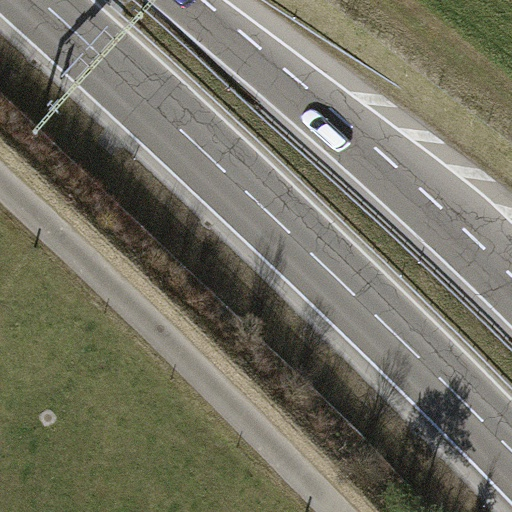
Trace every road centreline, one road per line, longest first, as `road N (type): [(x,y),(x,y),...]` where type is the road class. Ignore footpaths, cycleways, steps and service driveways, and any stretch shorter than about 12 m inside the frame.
road 1 (motorway): [(104,57),(511,449)]
road 2 (track): [(0,179),(338,511)]
road 3 (motorway): [(511,298),(175,0)]
